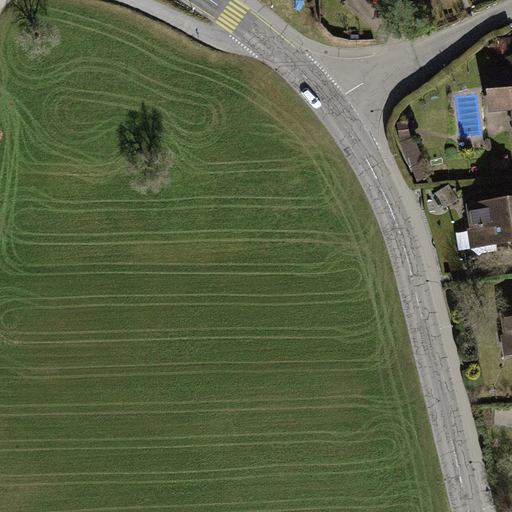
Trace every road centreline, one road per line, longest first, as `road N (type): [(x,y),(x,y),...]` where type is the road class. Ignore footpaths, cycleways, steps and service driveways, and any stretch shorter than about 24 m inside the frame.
road 1 (tertiary): [(470,511),(396,220),(329,103)]
road 2 (residential): [(329,103),(511,10)]
road 3 (unclassified): [(134,0),(215,39),(259,35)]
